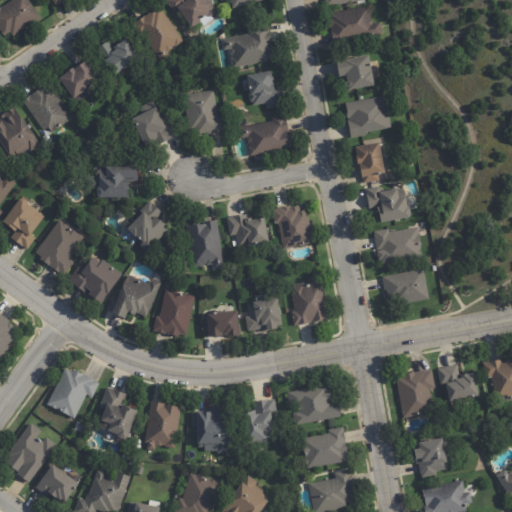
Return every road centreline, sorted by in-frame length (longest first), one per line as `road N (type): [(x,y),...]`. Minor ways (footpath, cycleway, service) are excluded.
road 1 (residential): [(511,317),(245,372),(195,372),(145,359),(68,316),(0,263)]
road 2 (residential): [(398,511),(291,0)]
road 3 (residential): [(321,163),(187,187)]
road 4 (residential): [(102,0),(0,77)]
